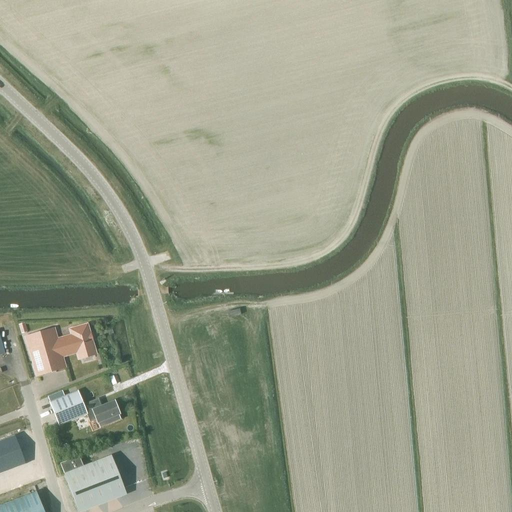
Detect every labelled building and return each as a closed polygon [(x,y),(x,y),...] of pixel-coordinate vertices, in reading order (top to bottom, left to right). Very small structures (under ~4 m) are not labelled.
[(97,355),(88,323),(68,329),(69,334),(57,338),(55,327),(23,337),(35,377),(66,368),(63,358),(75,354),(77,360),(97,355)] [(83,404),(77,390),(48,402),(58,426),(86,415),(89,423),(95,421),(96,425),(98,424),(99,428),(120,419),(119,415),(120,415),(114,400),(101,405),(98,398),(83,404)] [(0,472),(25,463),(14,435),(0,440),(0,472)] [(82,467),(78,456),(60,463),(78,511),(125,493),(111,456),(82,467)] [(0,511),(43,511),(36,492),(0,505),(0,511)]
